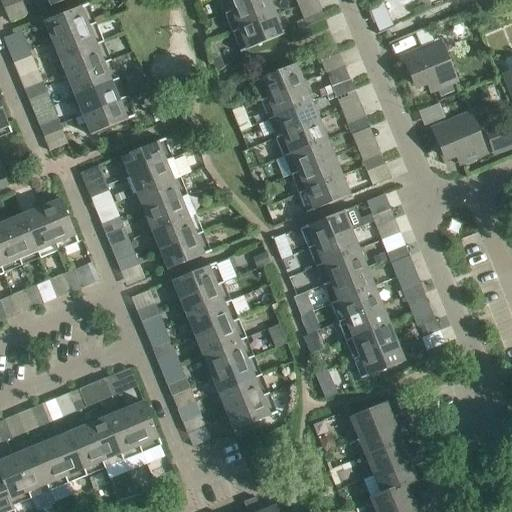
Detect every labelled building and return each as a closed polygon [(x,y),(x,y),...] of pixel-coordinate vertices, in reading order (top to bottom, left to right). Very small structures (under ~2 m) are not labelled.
[(0,0),(4,9),(13,5),(11,0),(0,0)] [(219,0),(225,14),(260,0),(219,0)] [(233,33),(277,15),(270,0),(260,0),(225,14),(233,33)] [(384,3),(369,9),(376,24),(379,32),(394,26),(384,3)] [(52,42),(96,24),(88,4),(44,22),(52,42)] [(307,26),(325,19),(322,11),(304,19),(307,26)] [(241,52),(285,34),(277,15),(233,33),(241,52)] [(59,60),(104,42),(96,24),(52,42),(59,60)] [(67,79),(111,61),(104,42),(59,60),(67,79)] [(19,49),(23,60),(32,56),(28,45),(19,49)] [(450,83),(451,82),(456,81),(445,54),(441,55),(437,45),(406,57),(417,86),(429,81),(433,90),(437,88),(450,83)] [(321,61),(340,54),(337,46),(318,54),(321,61)] [(14,63),(23,60),(19,49),(9,53),(14,63)] [(75,97),(119,79),(111,61),(67,79),(75,97)] [(261,101),(305,83),(297,64),(253,82),(261,101)] [(82,116),(126,98),(119,79),(75,97),(82,116)] [(346,94),(355,91),(350,80),(341,83),(346,94)] [(34,86),(38,97),(47,93),(43,82),(34,86)] [(268,120),(312,102),(305,83),(261,101),(268,120)] [(336,98),(346,94),(341,83),(332,87),(336,98)] [(450,83),(437,88),(441,97),(454,92),(450,83)] [(29,100),(38,97),(34,86),(25,90),(29,100)] [(330,86),(319,91),(322,98),(333,93),(330,86)] [(126,98),(82,116),(90,135),(134,117),(126,98)] [(276,138),(320,120),(312,102),(268,120),(276,138)] [(0,137),(12,133),(0,103),(0,137)] [(361,131),(370,128),(366,117),(356,121),(361,131)] [(484,153),(477,136),(479,135),(475,125),(470,127),(466,117),(435,129),(447,158),(458,153),(462,162),(484,153)] [(49,123),(53,134),(63,130),(58,119),(49,123)] [(283,157),(328,139),(320,120),(276,138),(283,157)] [(352,135),(361,131),(356,121),(347,124),(352,135)] [(44,137),(53,134),(49,123),(40,127),(44,137)] [(495,153),(511,146),(511,128),(511,127),(488,136),(495,153)] [(129,177),(173,159),(165,139),(121,157),(129,177)] [(291,175),(335,157),(328,139),(283,157),(291,175)] [(376,168),(385,164),(381,154),(372,158),(376,168)] [(299,194),(343,176),(335,157),(291,175),(299,194)] [(367,172),(376,168),(372,158),(362,161),(367,172)] [(137,195),(181,177),(173,159),(129,177),(137,195)] [(343,176),(299,194),(307,213),(351,195),(343,176)] [(144,214),(188,196),(181,177),(137,195),(144,214)] [(96,184),(100,195),(109,191),(105,180),(96,184)] [(91,198),(100,195),(96,184),(86,188),(91,198)] [(124,193),(115,197),(117,203),(126,199),(124,193)] [(152,232),(196,214),(188,196),(144,214),(152,232)] [(59,251),(79,243),(61,199),(41,207),(59,251)] [(300,229),(308,249),(352,231),(374,222),(372,216),(361,221),(356,206),(300,229)] [(41,258),(59,251),(41,207),(23,214),(41,258)] [(385,223),(395,220),(390,209),(381,213),(385,223)] [(376,227),(385,223),(381,213),(372,216),(374,222),(376,227)] [(22,266),(41,258),(23,214),(4,222),(22,266)] [(159,251),(203,233),(196,214),(152,232),(159,251)] [(124,228),(122,223),(120,217),(111,221),(115,232),(124,228)] [(124,228),(132,225),(130,220),(122,223),(124,228)] [(106,236),(115,232),(111,221),(102,225),(106,236)] [(0,264),(4,273),(22,266),(4,222),(0,223),(0,264)] [(316,267),(360,249),(352,231),(308,249),(316,267)] [(167,270),(211,252),(203,233),(159,251),(167,270)] [(400,260),(410,257),(405,246),(396,250),(400,260)] [(323,286),(367,268),(360,249),(316,267),(323,286)] [(391,264),(400,260),(396,250),(387,253),(391,264)] [(140,265),(137,260),(135,254),(126,258),(130,269),(140,265)] [(137,260),(140,265),(150,260),(148,256),(137,260)] [(121,272),(130,269),(126,258),(117,262),(121,272)] [(70,293),(100,281),(92,263),(73,270),(77,279),(66,284),(70,293)] [(180,301),(224,283),(216,263),(172,281),(180,301)] [(331,304),(375,286),(367,268),(323,286),(331,304)] [(63,275),(66,284),(77,279),(73,270),(63,275)] [(187,319),(231,301),(224,283),(180,301),(187,319)] [(416,297),(425,293),(420,283),(411,287),(416,297)] [(29,299),(40,295),(36,285),(26,290),(29,299)] [(338,323),(382,305),(375,286),(331,304),(338,323)] [(406,301),(416,297),(411,287),(394,293),(396,299),(404,295),(406,301)] [(33,308),(44,304),(40,295),(29,299),(33,308)] [(195,338),(239,320),(231,301),(187,319),(195,338)] [(146,308),(151,319),(160,315),(156,304),(146,308)] [(346,341),(390,323),(382,305),(338,323),(346,341)] [(142,323),(151,319),(146,308),(137,312),(142,323)] [(202,356),(247,338),(239,320),(195,338),(202,356)] [(431,334),(440,330),(435,320),(426,324),(431,334)] [(353,360),(397,342),(390,323),(346,341),(353,360)] [(421,338),(431,334),(426,324),(417,327),(421,338)] [(210,375),(254,357),(247,338),(202,356),(210,375)] [(162,345),(166,356),(175,352),(171,341),(162,345)] [(353,360),(361,379),(405,361),(397,342),(353,360)] [(157,360),(166,356),(162,345),(152,349),(157,360)] [(218,393),(262,375),(254,357),(210,375),(218,393)] [(109,388),(120,383),(116,374),(105,378),(109,388)] [(225,412),(269,394),(262,375),(218,393),(225,412)] [(186,378),(177,382),(181,393),(190,389),(186,378)] [(172,397),(181,393),(177,382),(168,386),(172,397)] [(120,383),(109,388),(113,397),(123,392),(120,383)] [(335,387),(323,392),(325,397),(325,399),(333,396),(337,394),(335,387)] [(72,403),(83,398),(79,389),(68,394),(72,403)] [(225,412),(233,431),(277,413),(269,394),(225,412)] [(83,398),(72,403),(76,412),(87,408),(83,398)] [(142,453),(162,445),(144,401),(124,409),(142,453)] [(395,423),(392,417),(386,403),(350,418),(358,438),(395,423)] [(35,418),(46,414),(42,404),(31,409),(35,418)] [(124,461),(142,453),(124,409),(106,417),(124,461)] [(411,423),(408,416),(406,411),(399,414),(402,420),(404,426),(411,423)] [(46,414),(35,418),(39,427),(50,423),(46,414)] [(404,426),(402,420),(399,414),(392,417),(395,423),(358,438),(366,457),(402,442),(397,429),(404,426)] [(192,419),(196,430),(206,426),(201,415),(192,419)] [(105,468),(124,461),(106,417),(87,424),(105,468)] [(187,433),(196,430),(192,419),(183,423),(187,433)] [(0,432),(9,429),(5,420),(0,421),(0,432)] [(87,476),(105,468),(87,424),(69,432),(87,476)] [(9,429),(0,432),(0,438),(2,443),(13,438),(9,429)] [(68,484),(87,476),(69,432),(50,440),(68,484)] [(50,491),(68,484),(50,440),(32,447),(50,491)] [(410,460),(408,454),(402,442),(366,457),(373,475),(410,460)] [(31,499),(50,491),(32,447),(13,455),(31,499)] [(427,461),(424,454),(422,449),(415,452),(417,458),(420,464),(427,461)] [(420,464),(417,458),(415,452),(408,454),(410,460),(373,475),(381,494),(407,484),(418,480),(413,467),(420,464)] [(0,475),(13,506),(31,499),(13,455),(0,460),(0,475)] [(15,511),(13,506),(0,475),(0,511),(15,511)] [(393,511),(415,503),(413,497),(407,484),(381,494),(370,498),(375,511),(393,511)] [(50,491),(31,499),(37,511),(55,504),(54,502),(50,491)] [(432,503),(429,497),(427,491),(420,494),(422,500),(424,506),(432,503)] [(424,506),(422,500),(420,494),(413,497),(415,503),(393,511),(418,511),(417,509),(424,506)] [(247,509),(259,504),(256,497),(244,502),(247,509)]
